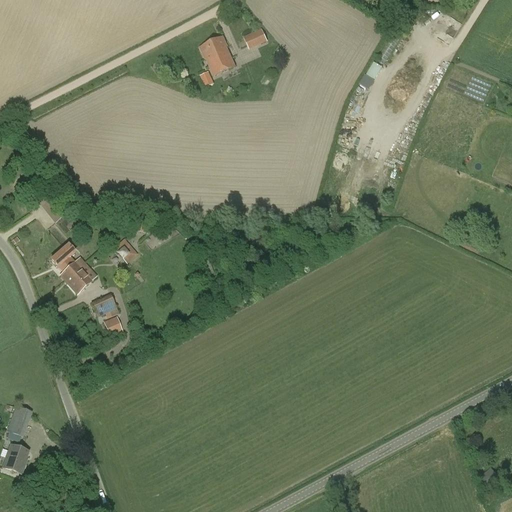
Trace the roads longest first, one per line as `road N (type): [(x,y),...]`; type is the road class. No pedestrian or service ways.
road 1 (unclassified): [(106,511),(25,285),(0,241)]
road 2 (tertiary): [(269,511),(511,383)]
road 3 (track): [(0,122),(231,0)]
